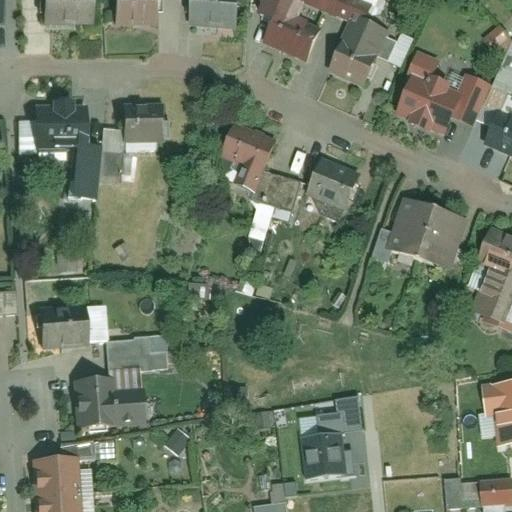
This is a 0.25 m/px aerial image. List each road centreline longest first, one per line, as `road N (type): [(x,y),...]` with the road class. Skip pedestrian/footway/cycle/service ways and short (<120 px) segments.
road 1 (residential): [(511,207),(194,74),(70,69),(0,76)]
road 2 (residential): [(11,390),(17,511)]
